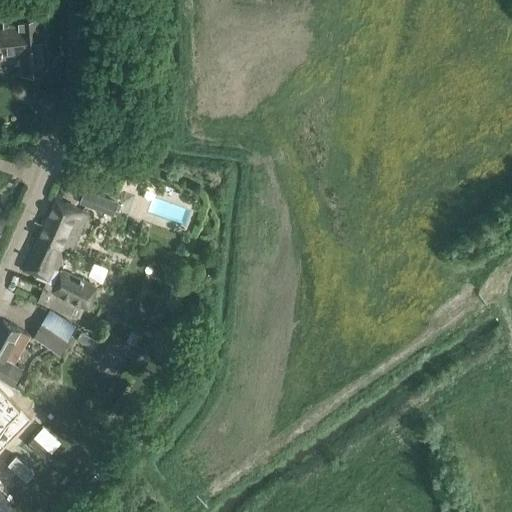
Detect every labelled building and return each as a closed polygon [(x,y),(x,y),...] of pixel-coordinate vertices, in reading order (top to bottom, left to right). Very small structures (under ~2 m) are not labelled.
[(43,17),(25,18),(25,15),(27,15),(25,0),(0,0),(0,17),(3,17),(3,28),(0,27),(0,53),(20,52),(21,73),(47,71),(43,17)] [(84,190),(80,202),(113,213),(117,201),(84,190)] [(77,231),(88,213),(74,207),(56,198),(24,268),(48,278),(39,301),(79,318),(83,308),(89,311),(99,285),(91,282),(60,267),(59,269),(54,267),(49,264),(58,244),(69,249),(77,231)] [(85,272),(99,277),(104,263),(90,258),(85,272)] [(69,333),(51,322),(45,318),(34,335),(36,337),(59,350),(69,333)] [(31,335),(26,332),(3,319),(0,323),(0,374),(12,381),(21,365),(16,362),(31,335)] [(0,432),(10,422),(8,421),(21,408),(0,387),(0,432)]
